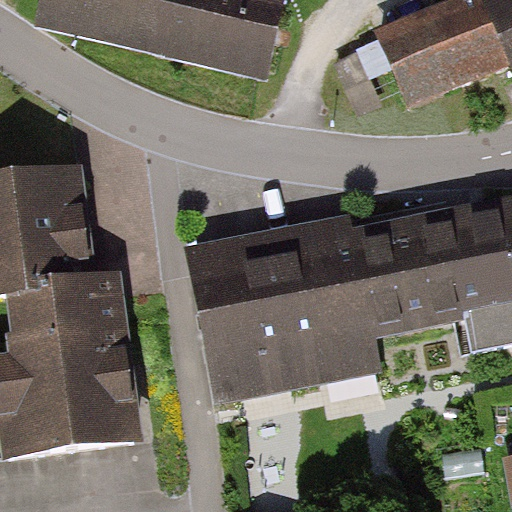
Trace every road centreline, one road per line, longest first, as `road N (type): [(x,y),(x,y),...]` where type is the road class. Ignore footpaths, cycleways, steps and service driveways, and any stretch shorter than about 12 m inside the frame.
road 1 (residential): [(158,127),(213,511)]
road 2 (residential): [(511,156),(427,169),(290,158)]
road 3 (residential): [(158,127),(0,37)]
road 4 (residential): [(355,0),(305,79),(290,158)]
road 5 (residential): [(290,158),(158,127)]
